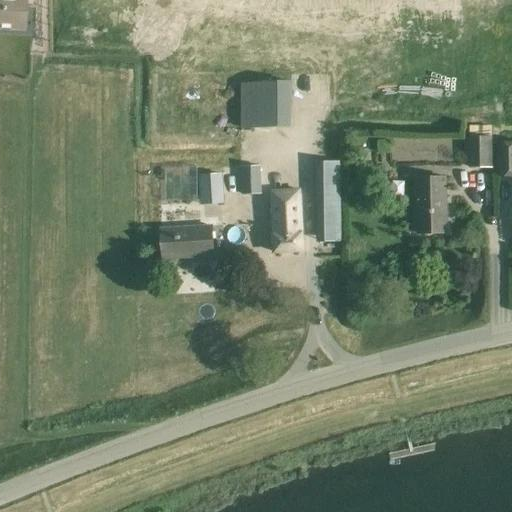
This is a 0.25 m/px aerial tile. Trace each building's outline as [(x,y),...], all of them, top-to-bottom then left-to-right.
[(0,0),(0,27),(23,29),(24,10),(24,0),(0,0)] [(314,59),(313,0),(267,0),(268,59),(314,59)] [(240,83),(240,129),(291,129),(291,83),(240,83)] [(468,137),(468,168),(492,168),(492,137),(468,137)] [(511,142),(496,143),(497,176),(511,176),(511,142)] [(240,166),(241,194),(262,193),(260,165),(240,166)] [(221,175),(201,176),(203,204),(223,203),(221,175)] [(317,177),(317,226),(340,226),(339,176),(317,177)] [(445,176),(416,177),(417,233),(447,232),(445,176)] [(298,188),(271,190),(274,252),(301,250),(298,188)] [(160,229),(162,258),(213,255),(211,225),(160,229)]
